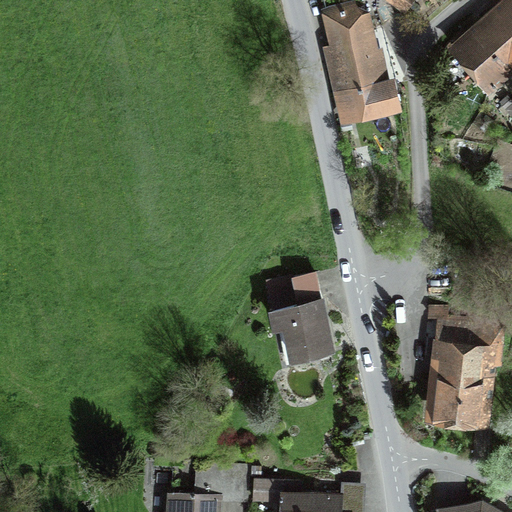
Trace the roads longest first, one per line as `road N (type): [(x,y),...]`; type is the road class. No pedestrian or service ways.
road 1 (residential): [(471,0),(432,32),(419,64),(419,232),(406,258),(355,284)]
road 2 (unclassified): [(355,284),(292,0)]
road 3 (unclassified): [(399,511),(355,284)]
